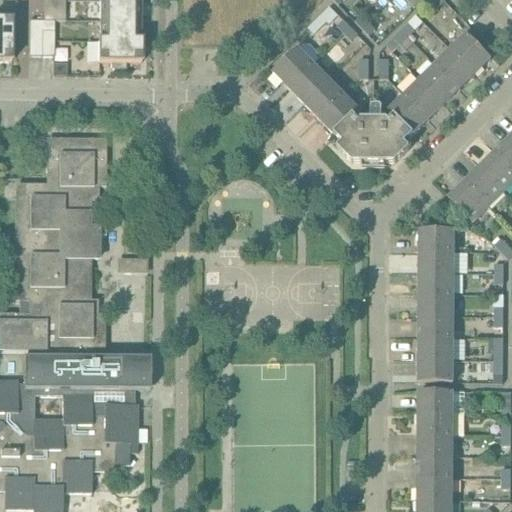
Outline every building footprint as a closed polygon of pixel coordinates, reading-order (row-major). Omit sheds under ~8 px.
[(404,0),(414,10),(424,0),(404,0)] [(444,3),(441,0),(434,0),(431,4),(437,10),(444,3)] [(139,24),(139,4),(100,3),(99,23),(139,24)] [(66,24),(65,15),(43,15),(43,23),(54,23),(66,24)] [(354,23),(361,31),(368,24),(360,17),(354,23)] [(11,22),(0,22),(0,64),(10,65),(11,22)] [(350,30),(343,22),(337,29),(344,36),(350,30)] [(41,59),(41,33),(54,33),(54,23),(43,23),(29,23),(28,59),(41,59)] [(99,23),(99,42),(98,42),(98,44),(140,44),(140,43),(139,43),(139,24),(99,23)] [(361,31),(368,38),(375,32),(368,24),(361,31)] [(401,33),(407,39),(414,32),(408,26),(401,33)] [(344,36),(351,43),(357,37),(350,30),(344,36)] [(41,59),(54,59),(54,33),(41,33),(41,59)] [(400,46),(407,39),(401,33),(394,40),(400,46)] [(466,37),(450,52),(474,77),(490,61),(466,37)] [(140,66),(140,44),(98,44),(98,65),(110,65),(110,71),(125,71),(125,65),(140,66)] [(288,91),(313,67),(297,51),(272,75),(288,91)] [(450,52),(435,68),(459,92),(474,77),(450,52)] [(368,72),(368,62),(359,62),(359,72),(368,72)] [(379,62),(379,72),(388,72),(388,62),(379,62)] [(288,91),(303,106),(328,82),(313,67),(288,91)] [(443,107),(459,92),(435,68),(419,83),(443,107)] [(368,72),(359,72),(359,82),(368,82),(368,72)] [(388,82),(388,72),(379,72),(379,82),(388,82)] [(303,106),(319,122),(343,98),(328,82),(303,106)] [(419,83),(404,98),(428,122),(443,107),(419,83)] [(353,118),(354,119),(359,114),(343,98),(319,122),(334,137),(353,118)] [(413,138),(428,122),(404,98),(388,114),(393,119),(394,118),(413,138)] [(404,146),(413,138),(394,118),(393,119),(383,129),(364,129),(354,119),(353,118),(334,137),(342,145),(337,151),(351,165),(394,166),(409,151),(404,146)] [(511,141),(510,140),(495,155),(511,172),(511,141)] [(0,316),(0,354),(27,354),(46,355),(46,352),(60,352),(60,357),(89,357),(89,352),(104,353),(104,317),(98,317),(90,317),(90,303),(90,261),(97,261),(98,230),(91,230),(91,204),(91,189),(99,189),(105,189),(105,146),(91,146),(91,142),(61,142),(61,146),(46,146),(46,187),(19,187),(18,202),(14,202),(14,231),(18,231),(19,259),(14,259),(14,289),(18,289),(18,304),(19,304),(18,316),(0,316)] [(503,194),(511,185),(511,172),(495,155),(479,170),(503,194)] [(479,170),(464,185),(488,210),(503,194),(479,170)] [(488,210),(464,185),(448,201),(472,225),(488,210)] [(419,255),(453,255),(453,233),(419,232),(419,255)] [(494,247),(501,255),(507,248),(500,241),(494,247)] [(508,262),(511,257),(511,253),(507,248),(501,255),(508,262)] [(419,276),(453,277),(453,255),(419,255),(419,276)] [(139,262),(139,263),(123,263),(123,274),(139,274),(139,276),(147,276),(147,262),(139,262)] [(503,277),(503,267),(494,267),(494,277),(503,277)] [(419,298),(453,298),(453,277),(419,276),(419,298)] [(494,277),(494,287),(503,287),(503,277),(494,277)] [(418,320),(453,320),(453,298),(419,298),(418,320)] [(503,320),(503,310),(494,310),(494,320),(503,320)] [(418,341),(453,342),(453,320),(418,320),(418,341)] [(494,320),(494,330),(503,330),(503,320),(494,320)] [(418,363),(452,363),(453,342),(418,341),(418,363)] [(0,488),(4,489),(3,511),(62,511),(62,496),(91,497),(91,469),(103,469),(103,475),(110,475),(117,469),(129,469),(129,447),(137,447),(137,408),(134,407),(134,393),(143,393),(149,393),(149,360),(144,360),(104,360),(104,353),(89,352),(89,357),(60,357),(60,352),(46,352),(46,355),(27,354),(27,360),(23,360),(23,387),(17,387),(17,383),(0,382),(0,488)] [(503,363),(503,353),(494,353),(494,363),(503,363)] [(418,385),(452,385),(452,363),(418,363),(418,385)] [(494,363),(494,364),(493,373),(502,373),(503,363),(494,363)] [(418,416),(452,417),(452,394),(418,394),(418,416)] [(511,395),(502,395),(501,417),(511,417),(511,395)] [(418,416),(418,438),(452,438),(452,417),(418,416)] [(501,428),(501,439),(510,439),(510,428),(501,428)] [(418,438),(417,460),(452,460),(452,438),(418,438)] [(501,449),(510,449),(510,439),(501,439),(501,449)] [(417,460),(417,481),(452,481),(452,460),(417,460)] [(501,471),(501,482),(510,482),(510,472),(501,471)] [(417,481),(417,503),(452,503),(452,481),(417,481)] [(501,492),(510,492),(510,482),(501,482),(501,492)] [(416,511),(451,511),(452,503),(417,503),(416,511)]
